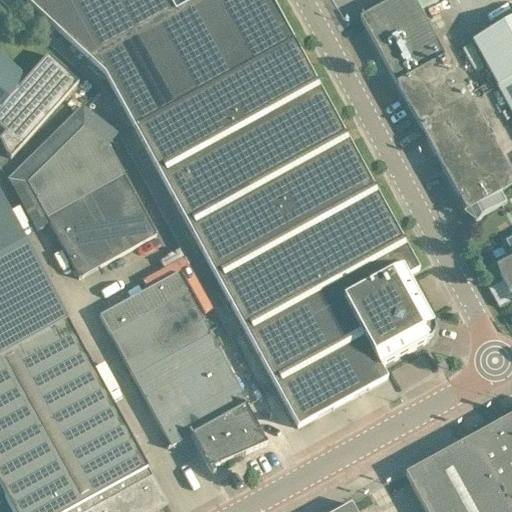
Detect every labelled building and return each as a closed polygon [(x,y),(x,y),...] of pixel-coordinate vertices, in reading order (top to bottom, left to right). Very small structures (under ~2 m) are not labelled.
[(32,0),(26,4),(105,78),(297,430),(347,402),(387,381),(381,369),(438,336),(408,278),(419,272),(293,42),(270,0),(199,0),(174,14),(166,0),(32,0)] [(431,32),(413,0),(393,0),(360,19),(382,59),(406,46),(431,32)] [(511,21),(472,43),(497,87),(511,113),(511,21)] [(406,46),(382,59),(466,213),(467,212),(473,224),(472,225),(474,226),(482,215),(507,203),(501,194),(511,187),(511,179),(432,32),(406,46)] [(0,130),(5,134),(20,148),(78,84),(48,56),(27,79),(0,55),(0,130)] [(84,128),(26,185),(44,218),(79,280),(146,243),(147,244),(142,247),(146,254),(153,249),(149,241),(156,237),(107,148),(84,128)] [(0,356),(67,321),(0,208),(0,356)] [(511,236),(504,240),(511,253),(511,261),(497,269),(511,296),(511,236)] [(100,318),(110,336),(133,378),(162,431),(171,449),(191,438),(213,478),(217,477),(213,469),(267,446),(246,408),(249,406),(210,336),(187,294),(177,275),(100,318)] [(151,511),(167,504),(67,321),(0,356),(0,488),(13,511),(151,511)] [(405,475),(415,493),(425,511),(511,511),(511,416),(449,452),(405,475)]
